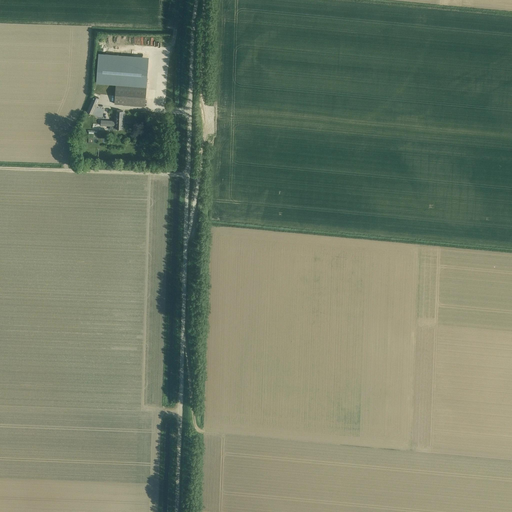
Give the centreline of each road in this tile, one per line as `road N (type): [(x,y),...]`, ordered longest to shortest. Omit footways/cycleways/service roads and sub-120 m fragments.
road 1 (unclassified): [(176,511),(196,0)]
road 2 (track): [(185,237),(207,130),(203,0)]
